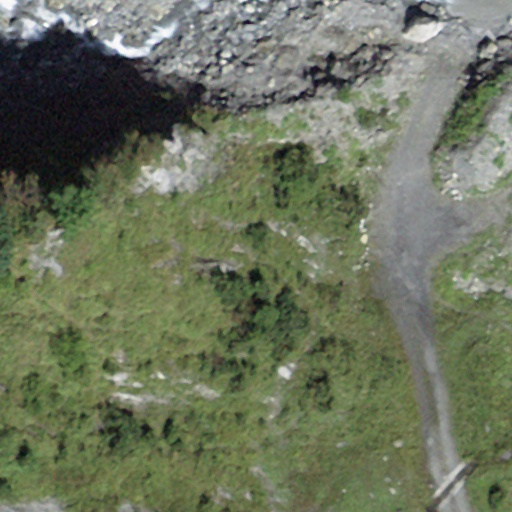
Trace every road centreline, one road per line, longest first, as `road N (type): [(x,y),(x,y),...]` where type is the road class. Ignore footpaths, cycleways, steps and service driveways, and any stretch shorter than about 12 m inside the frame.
road 1 (track): [(448,511),(390,244)]
road 2 (track): [(463,0),(442,75),(402,142),(390,244)]
